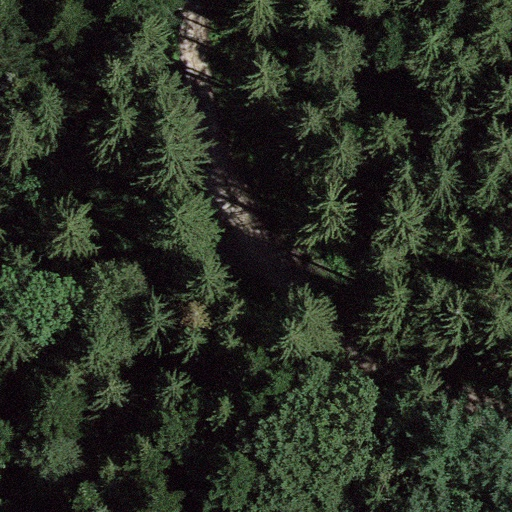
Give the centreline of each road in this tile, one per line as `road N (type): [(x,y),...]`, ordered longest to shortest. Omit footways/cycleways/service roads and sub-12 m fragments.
road 1 (track): [(238,227),(291,293),(387,377),(470,417),(511,422)]
road 2 (track): [(128,511),(167,353),(238,227)]
road 3 (track): [(186,0),(194,76),(238,227)]
